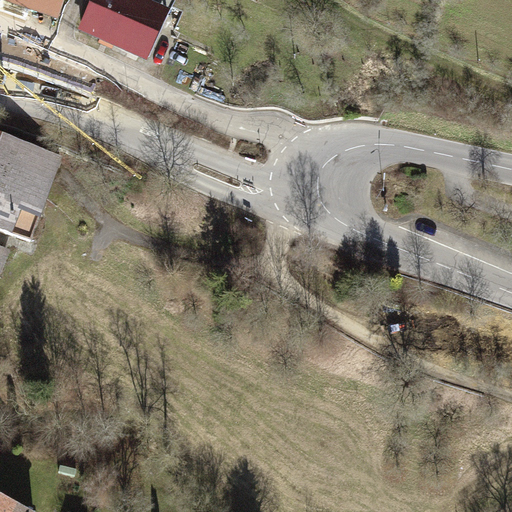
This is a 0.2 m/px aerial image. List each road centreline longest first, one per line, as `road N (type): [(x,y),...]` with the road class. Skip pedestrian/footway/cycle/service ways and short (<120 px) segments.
road 1 (residential): [(331,158),(291,133),(209,109),(0,18)]
road 2 (tertiary): [(0,92),(49,101),(272,185),(323,190)]
road 3 (tertiary): [(323,190),(363,232),(511,292)]
road 4 (tertiary): [(511,166),(397,139),(364,141),(331,158)]
